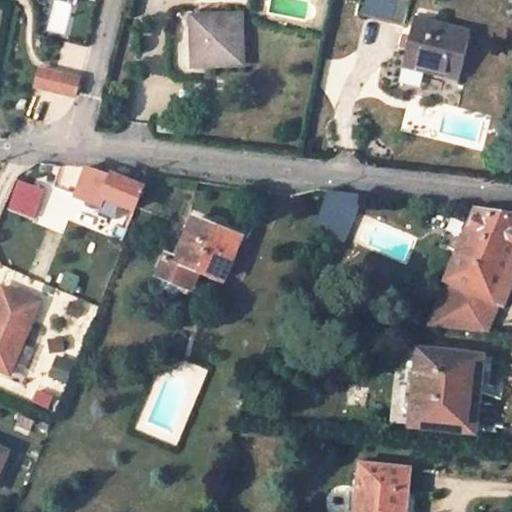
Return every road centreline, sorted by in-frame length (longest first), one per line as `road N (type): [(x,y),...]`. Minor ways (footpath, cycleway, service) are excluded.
road 1 (residential): [(82,143),(511,195)]
road 2 (residential): [(82,143),(117,0)]
